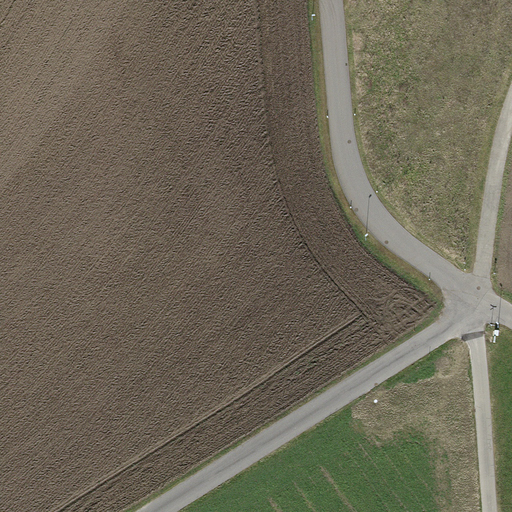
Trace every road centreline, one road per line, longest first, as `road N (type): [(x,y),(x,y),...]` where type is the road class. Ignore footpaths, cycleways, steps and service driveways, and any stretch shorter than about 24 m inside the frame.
road 1 (residential): [(150,511),(442,331),(473,292)]
road 2 (unclassified): [(330,0),(348,162),(367,209),(401,244),(473,292)]
road 3 (unclassified): [(473,292),(489,511)]
road 4 (residential): [(473,292),(511,107)]
